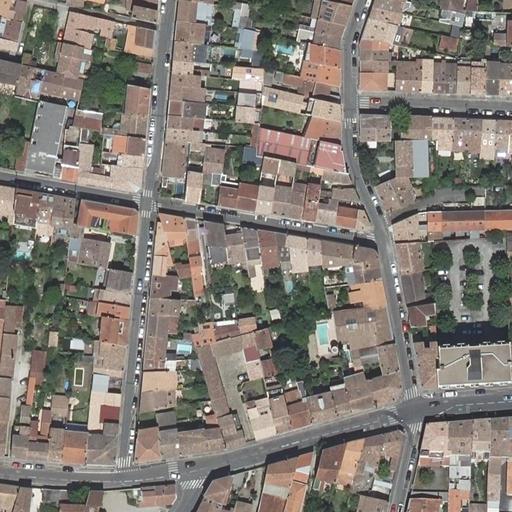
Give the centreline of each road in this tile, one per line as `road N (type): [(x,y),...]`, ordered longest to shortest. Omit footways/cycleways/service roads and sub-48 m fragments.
road 1 (residential): [(150,203),(124,478)]
road 2 (residential): [(384,237),(358,240),(150,203)]
road 3 (secondary): [(198,469),(411,411)]
road 4 (residential): [(411,411),(384,237)]
road 5 (residential): [(165,28),(150,203)]
road 6 (residential): [(511,108),(349,102)]
road 7 (residential): [(150,203),(0,175)]
road 8 (residential): [(384,237),(357,173),(349,102)]
road 9 (secondary): [(0,471),(124,478)]
